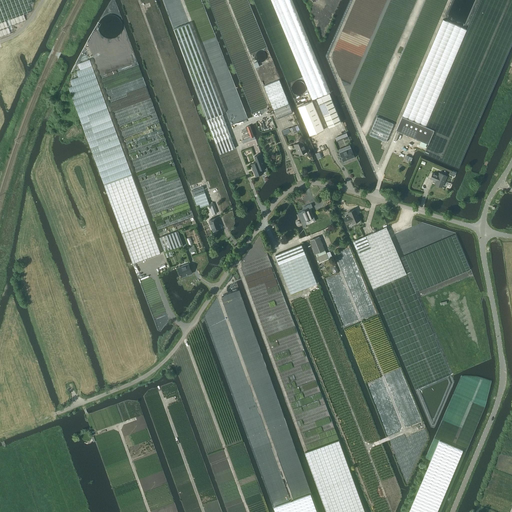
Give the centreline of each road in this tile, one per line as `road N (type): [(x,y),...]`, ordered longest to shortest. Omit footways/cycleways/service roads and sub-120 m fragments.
road 1 (unclassified): [(480,230),(346,190),(292,189),(158,367),(60,412)]
road 2 (unclassified): [(452,511),(502,379),(480,230)]
road 3 (track): [(380,178),(329,57),(354,0)]
road 4 (track): [(389,439),(366,447),(304,292)]
road 5 (track): [(248,511),(184,337)]
